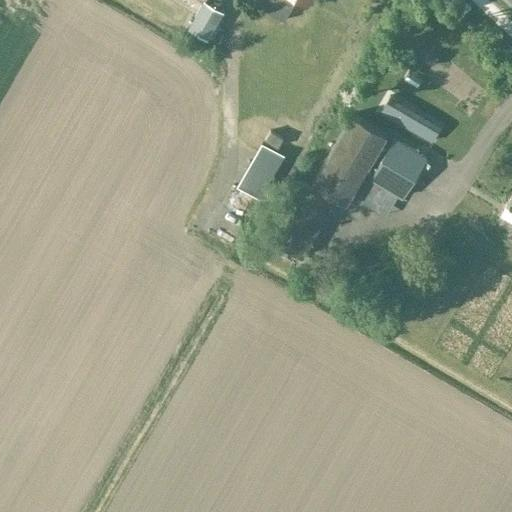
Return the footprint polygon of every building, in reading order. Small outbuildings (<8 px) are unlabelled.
[(202,0),(205,1),(190,28),(206,37),(222,9),(206,0),(202,0)] [(307,0),(266,0),(261,8),(282,21),(294,0),(295,0),(305,5),(307,0)] [(299,177),(266,235),(302,257),(336,200),(336,198),(345,203),(386,133),(352,113),(311,184),(299,177)] [(403,197),(426,157),(392,138),(369,178),(403,197)] [(262,141),(237,184),(258,197),(283,153),(262,141)] [(511,189),(505,202),(508,204),(502,214),(511,219),(511,189)]
